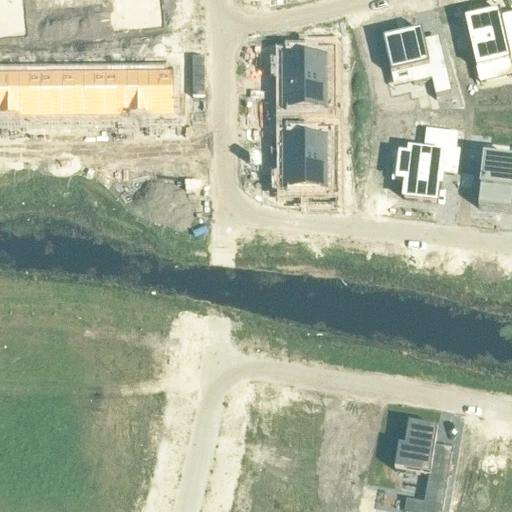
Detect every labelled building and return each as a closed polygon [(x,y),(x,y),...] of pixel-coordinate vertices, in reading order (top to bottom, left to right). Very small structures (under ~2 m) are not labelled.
[(19,0),(0,0),(0,17),(21,15),(19,0)] [(156,0),(114,0),(116,10),(157,6),(156,0)] [(81,5),(71,6),(72,14),(82,13),(81,5)] [(157,6),(116,10),(118,31),(160,27),(157,6)] [(82,13),(72,14),(73,22),(83,21),(82,13)] [(21,15),(0,17),(0,38),(23,37),(21,15)] [(500,17),(466,25),(477,73),(502,67),(503,73),(511,70),(511,36),(505,38),(500,17)] [(67,34),(57,35),(58,43),(68,42),(67,34)] [(426,54),(422,35),(383,44),(391,79),(411,75),(414,89),(432,84),(436,100),(452,97),(441,51),(426,54)] [(137,41),(137,49),(149,48),(149,40),(137,41)] [(149,40),(149,48),(161,48),(161,40),(149,40)] [(50,44),(51,51),(63,51),(63,43),(50,44)] [(84,44),(72,45),(72,53),(84,52),(84,44)] [(94,44),(94,52),(106,52),(106,44),(94,44)] [(106,44),(106,52),(118,52),(118,44),(106,44)] [(7,50),(7,58),(19,58),(19,50),(7,50)] [(19,50),(19,58),(31,58),(31,50),(19,50)] [(284,64),(284,91),(334,90),(334,52),(308,53),(309,64),(284,64)] [(85,84),(85,124),(107,124),(106,83),(85,84)] [(106,83),(107,124),(128,124),(128,83),(106,83)] [(128,83),(128,124),(129,124),(149,124),(150,124),(149,83),(128,83)] [(149,83),(150,124),(172,123),(172,83),(149,83)] [(0,84),(0,125),(19,125),(20,125),(20,84),(0,84)] [(20,84),(20,125),(42,125),(41,84),(20,84)] [(41,84),(42,125),(63,124),(63,84),(41,84)] [(63,84),(63,124),(85,124),(85,84),(63,84)] [(284,91),(285,117),(309,117),(309,128),(335,128),(334,90),(284,91)] [(460,109),(457,100),(445,104),(446,110),(460,109)] [(285,144),(285,171),(335,170),(335,132),(309,133),(309,144),(285,144)] [(397,161),(394,185),(406,187),(404,204),(436,208),(438,190),(441,191),(443,178),(455,179),(458,157),(454,156),(456,140),(428,137),(425,158),(410,156),(409,162),(397,161)] [(511,167),(484,164),(478,213),(511,216),(511,167)] [(285,171),(285,197),(309,197),(309,208),(335,208),(335,170),(285,171)] [(460,191),(473,192),(475,178),(462,176),(460,191)] [(63,348),(60,369),(61,369),(81,372),(87,333),(65,330),(64,330),(62,348),(63,348)] [(87,333),(81,372),(103,375),(108,336),(87,333)] [(108,336),(103,375),(124,378),(130,339),(108,336)] [(0,339),(0,378),(15,381),(20,342),(0,339)] [(130,339),(124,378),(146,381),(151,342),(130,339)] [(20,342),(15,381),(36,384),(42,345),(20,342)] [(151,342),(146,381),(169,384),(175,345),(151,342)] [(42,345),(36,384),(58,387),(59,387),(61,369),(60,369),(63,348),(62,348),(42,345)] [(272,422),(266,445),(316,457),(325,422),(301,416),(298,428),(272,422)] [(399,451),(395,475),(428,481),(424,508),(423,511),(442,511),(452,459),(434,456),(435,451),(438,434),(409,429),(405,452),(399,451)] [(511,446),(484,442),(478,479),(494,481),(492,492),(511,495),(511,446)] [(266,445),(260,468),(286,474),(283,487),(307,493),(316,457),(266,445)] [(32,499),(30,511),(52,511),(56,484),(34,481),(31,499),(32,499)] [(56,484),(52,511),(73,511),(77,487),(56,484)] [(77,487),(73,511),(95,511),(99,490),(77,487)] [(99,490),(95,511),(117,511),(120,493),(99,490)] [(120,493),(117,511),(141,511),(144,496),(120,493)] [(375,511),(378,495),(366,493),(361,511),(375,511)] [(0,494),(0,511),(8,511),(11,496),(0,494)] [(11,496),(8,511),(30,511),(32,499),(31,499),(11,496)]
